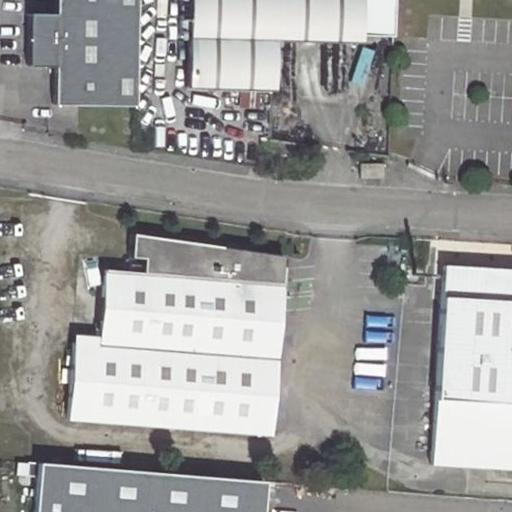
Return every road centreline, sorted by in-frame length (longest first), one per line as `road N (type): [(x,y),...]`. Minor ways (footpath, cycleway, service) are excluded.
road 1 (residential): [(0,154),(311,206),(511,215)]
road 2 (unknown): [(311,206),(325,126),(181,124),(165,111),(164,0)]
road 3 (unknown): [(416,211),(444,68),(466,57),(511,60)]
road 4 (unknown): [(455,511),(358,502),(332,511)]
